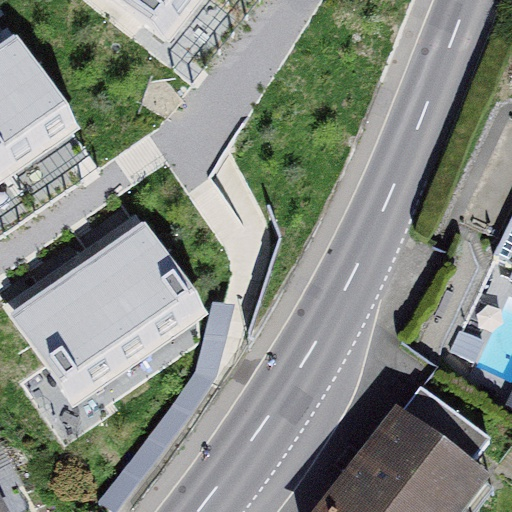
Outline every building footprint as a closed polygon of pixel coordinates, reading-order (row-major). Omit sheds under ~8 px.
[(112,0),(164,41),(196,0),(112,0)] [(0,60),(0,177),(70,129),(15,50),(0,60)] [(511,221),(494,261),(511,269),(511,277),(510,281),(511,282),(511,221)] [(143,236),(16,324),(72,404),(198,315),(143,236)] [(483,343),(460,333),(451,352),(473,363),(483,343)] [(354,483),(330,511),(441,511),(469,477),(481,486),(484,482),(469,470),(489,443),(421,391),(417,396),(429,405),(421,415),(413,426),(401,417),(361,469),(351,481),(354,483)] [(511,392),(503,411),(511,415),(511,392)]
